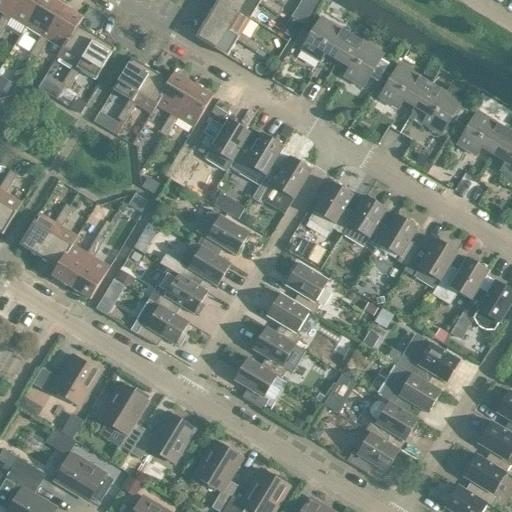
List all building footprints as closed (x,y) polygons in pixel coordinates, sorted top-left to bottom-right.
[(27,26),(42,0),(17,0),(9,15),(5,13),(0,20),(0,22),(7,26),(12,17),(27,26)] [(0,0),(0,9),(5,13),(9,15),(17,0),(0,0)] [(46,37),(65,5),(55,0),(42,0),(27,26),(42,35),(46,37)] [(251,18),(220,0),(218,0),(208,18),(240,37),(238,40),(247,46),(251,39),(242,33),(251,18)] [(261,0),(220,0),(251,18),(260,3),(261,0)] [(261,0),(260,3),(269,9),(274,2),(270,0),(261,0)] [(279,15),(284,8),(274,2),(269,9),(279,15)] [(79,25),(84,17),(65,5),(46,37),(42,35),(36,44),(43,49),(49,39),(63,48),(64,48),(78,25),(79,25)] [(298,8),(292,17),(305,24),(310,15),(298,8)] [(332,54),(333,55),(339,59),(353,36),(322,17),(302,50),(321,61),(328,49),(332,51),(332,52),(332,53),(332,54)] [(228,56),(238,40),(240,37),(208,18),(197,37),(228,56)] [(58,56),(74,66),(78,68),(97,36),(79,25),(78,25),(64,48),(63,48),(58,56)] [(308,35),(302,31),(294,44),(300,48),(308,35)] [(97,79),(116,48),(97,36),(78,68),(74,66),(68,75),(76,79),(81,70),(97,79)] [(364,87),(384,54),(353,36),(339,59),(346,63),(347,63),(348,63),(349,62),(349,61),(353,63),(345,76),(364,87)] [(257,52),(261,45),(251,39),(247,46),(257,52)] [(30,54),(38,59),(43,49),(36,44),(30,54)] [(114,90),(130,99),(133,102),(153,70),(133,58),(114,90)] [(382,58),(371,76),(379,81),(390,63),(382,58)] [(434,80),(440,69),(431,63),(424,74),(434,80)] [(410,101),(411,102),(417,106),(432,83),(400,64),(381,96),(399,108),(407,96),(410,98),(410,99),(410,100),(410,101)] [(153,113),(158,105),(157,105),(171,81),(170,81),(153,70),(133,102),(130,99),(124,109),(131,113),(137,104),(153,113)] [(158,105),(172,114),(175,116),(194,84),(175,73),(170,81),(171,81),(157,105),(158,105)] [(17,85),(0,74),(0,98),(10,96),(17,85)] [(62,85),(70,89),(76,79),(68,75),(62,85)] [(452,85),(447,92),(432,83),(417,106),(424,110),(425,110),(426,110),(427,109),(431,111),(423,123),(442,134),(466,94),(452,85)] [(179,118),(195,128),(214,96),(194,84),(175,116),(172,114),(166,123),(173,128),(179,118)] [(77,96),(71,107),(82,114),(88,103),(77,96)] [(220,99),(212,112),(223,119),(231,106),(220,99)] [(460,105),(450,121),(458,126),(468,110),(460,105)] [(118,118),(125,123),(131,113),(124,109),(118,118)] [(353,109),(341,113),(344,122),(355,119),(353,109)] [(477,155),(484,143),(488,145),(488,146),(488,147),(488,148),(488,149),(495,153),(509,130),(478,111),(458,144),(477,155)] [(246,141),(251,132),(229,119),(205,158),(227,171),(230,167),(246,141)] [(160,133),(168,137),(173,128),(166,123),(160,133)] [(511,176),(511,131),(509,130),(495,153),(502,157),(504,157),(505,156),(509,158),(502,170),(511,176)] [(284,146),(263,133),(255,146),(246,141),(230,167),(261,186),(274,164),(284,146)] [(421,153),(415,164),(428,172),(435,161),(421,153)] [(253,199),(262,205),(265,201),(286,214),(312,170),(291,156),(283,169),(274,164),(261,186),(253,199)] [(18,174),(11,169),(5,179),(12,184),(18,174)] [(485,171),(479,181),(486,184),(491,174),(485,171)] [(0,195),(3,191),(7,193),(12,184),(5,179),(0,187),(0,195)] [(331,233),(334,228),(343,234),(349,225),(348,224),(355,213),(346,208),(354,195),(333,182),(309,220),(331,233)] [(23,203),(7,193),(3,191),(0,195),(0,232),(3,234),(23,203)] [(364,247),(367,242),(377,248),(379,243),(389,227),(380,222),(388,209),(366,196),(355,213),(348,224),(349,225),(343,234),(364,247)] [(235,200),(228,212),(239,219),(246,207),(235,200)] [(74,208),(67,203),(61,213),(68,217),(74,208)] [(237,255),(250,233),(210,209),(197,230),(204,234),(198,244),(203,246),(218,256),(224,247),(237,255)] [(55,223),(40,213),(21,245),(40,256),(59,225),(62,227),(68,217),(61,213),(55,223)] [(244,213),(240,220),(252,227),(256,219),(244,213)] [(398,261),(407,266),(420,246),(411,240),(419,227),(397,214),(389,227),(379,243),(401,256),(398,261)] [(73,245),(78,236),(62,227),(59,225),(40,256),(57,267),(58,267),(73,244),(73,245)] [(106,238),(99,234),(93,243),(100,248),(106,238)] [(143,237),(136,247),(147,254),(153,244),(143,237)] [(407,266),(402,275),(412,281),(420,268),(441,281),(451,265),(459,252),(437,239),(430,252),(420,246),(407,266)] [(57,267),(52,275),(72,287),(91,255),(95,257),(100,248),(93,243),(87,253),(73,245),(73,244),(58,267),(57,267)] [(232,264),(218,256),(203,246),(189,268),(185,265),(179,274),(200,287),(205,278),(219,285),(232,264)] [(91,299),(110,267),(95,257),(91,255),(72,287),(91,299)] [(490,270),(468,257),(460,270),(451,265),(441,281),(434,293),(452,304),(460,292),(472,300),(479,288),(490,270)] [(329,281),(300,263),(287,285),(300,292),(294,302),(310,311),(315,314),(321,305),(316,302),(318,299),(323,302),(326,301),(330,295),(329,292),(324,289),(329,281)] [(182,306),(195,314),(208,292),(200,287),(179,274),(170,268),(156,290),(162,293),(156,303),(161,305),(177,315),(182,306)] [(122,270),(118,277),(131,286),(136,278),(122,270)] [(480,325),(486,329),(496,330),(511,303),(511,290),(496,280),(488,294),(479,288),(472,300),(465,311),(476,318),(480,325)] [(281,294),(268,315),(281,323),(276,333),(296,345),(302,336),(297,333),(310,311),(294,302),(281,294)] [(116,303),(104,296),(97,308),(108,315),(116,303)] [(369,302),(364,310),(374,315),(379,307),(369,302)] [(190,323),(177,315),(161,305),(148,327),(143,324),(137,334),(158,346),(164,336),(177,344),(190,323)] [(276,333),(267,327),(254,349),(267,357),(262,366),(278,376),(282,379),(288,369),(283,367),(296,345),(276,333)] [(451,333),(441,328),(435,338),(445,344),(451,333)] [(370,331),(364,342),(372,346),(378,335),(370,331)] [(461,360),(421,337),(403,367),(429,383),(435,374),(448,382),(461,360)] [(43,367),(34,383),(52,395),(55,390),(80,406),(101,371),(75,356),(61,378),(43,367)] [(265,397),(278,376),(262,366),(249,358),(236,380),(249,388),(243,397),(263,410),(269,400),(265,397)] [(416,405),(429,413),(442,391),(429,383),(403,367),(384,398),(390,402),(410,414),(416,405)] [(135,423),(148,400),(122,384),(101,418),(128,434),(118,450),(129,456),(131,452),(145,429),(135,423)] [(505,429),(511,433),(511,391),(510,390),(497,412),(511,420),(505,429)] [(331,394),(325,404),(335,411),(341,400),(331,394)] [(25,396),(19,406),(29,412),(35,402),(25,396)] [(388,405),(381,401),(375,402),(370,410),(372,415),(379,419),(377,423),(372,421),(367,430),(371,432),(387,442),(393,433),(406,441),(419,419),(410,414),(390,402),(388,405)] [(131,452),(142,459),(149,447),(175,463),(195,428),(169,413),(155,435),(145,429),(131,452)] [(299,414),(294,423),(305,430),(311,421),(299,414)] [(479,443),(492,451),(486,460),(507,472),(511,463),(511,433),(505,429),(492,421),(479,443)] [(314,424),(308,435),(319,441),(325,430),(314,424)] [(400,450),(387,442),(371,432),(358,454),(354,451),(348,461),(368,473),(374,464),(387,472),(400,450)] [(222,491),(212,507),(220,511),(223,511),(240,486),(229,480),(243,457),(217,441),(196,475),(222,491)] [(72,453),(56,480),(90,500),(92,497),(101,502),(114,479),(72,453)] [(131,454),(126,462),(138,469),(143,460),(131,454)] [(507,472),(486,460),(478,455),(465,476),(478,484),(472,493),(488,503),(493,506),(498,497),(494,494),(507,472)] [(47,474),(19,458),(13,468),(40,484),(47,474)] [(54,511),(57,508),(34,495),(40,484),(13,468),(6,479),(22,488),(8,511),(54,511)] [(173,470),(168,477),(175,482),(180,474),(173,470)] [(274,511),(290,486),(264,470),(250,492),(240,486),(223,511),(274,511)] [(131,475),(123,489),(136,496),(144,483),(131,475)] [(482,511),(488,503),(472,493),(459,485),(446,507),(454,511),(482,511)] [(158,496),(154,503),(143,497),(134,511),(168,511),(165,510),(169,503),(158,496)] [(333,511),(311,498),(302,511),(333,511)]
